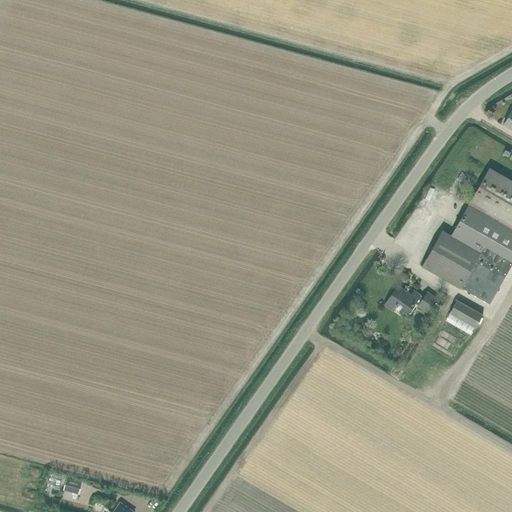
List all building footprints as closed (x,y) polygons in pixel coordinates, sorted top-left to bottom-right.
[(511,108),(511,109),(503,124),(511,128),(511,108)] [(501,143),(499,147),(508,151),(510,146),(501,143)] [(489,304),(511,263),(511,180),(489,167),(451,235),(442,230),(421,267),(460,289),(460,288),(489,304)] [(407,315),(421,295),(413,290),(411,294),(397,284),(383,306),(392,312),(396,307),(407,315)] [(426,313),(437,298),(427,291),(416,306),(426,313)] [(470,335),(475,328),(483,314),(457,300),(449,313),(445,320),(470,335)] [(79,495),(82,482),(66,478),(63,490),(79,495)] [(134,511),(121,502),(113,511),(134,511)]
